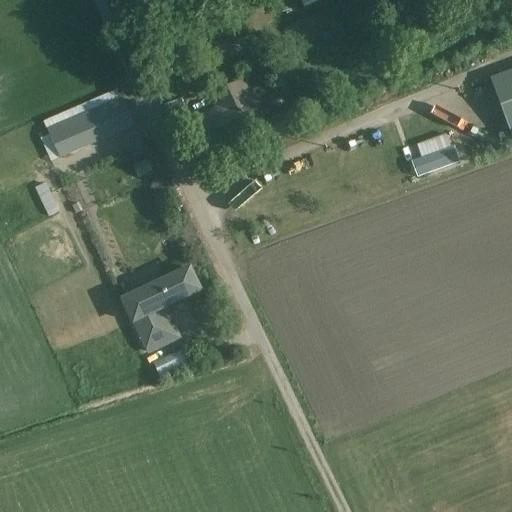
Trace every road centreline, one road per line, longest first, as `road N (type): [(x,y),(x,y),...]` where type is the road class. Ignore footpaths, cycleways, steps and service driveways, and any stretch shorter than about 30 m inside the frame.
road 1 (unclassified): [(194,198),(511,59)]
road 2 (unclassified): [(194,198),(97,0)]
road 3 (unclassified): [(270,355),(194,198)]
road 4 (track): [(341,511),(270,355)]
